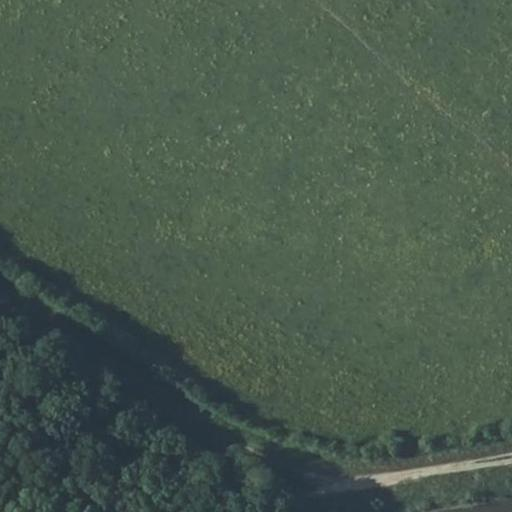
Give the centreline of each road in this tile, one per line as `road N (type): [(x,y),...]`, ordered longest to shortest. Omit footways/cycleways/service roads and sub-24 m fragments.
road 1 (track): [(349,483),(279,472),(0,301)]
road 2 (track): [(511,460),(349,483)]
